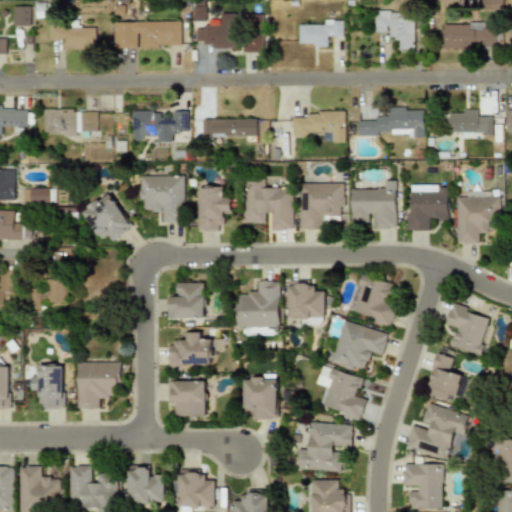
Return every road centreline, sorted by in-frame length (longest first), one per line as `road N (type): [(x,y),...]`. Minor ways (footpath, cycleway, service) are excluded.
road 1 (residential): [(142,434),(138,269),(154,253),(381,252),(435,259),(511,294)]
road 2 (residential): [(0,95),(511,91)]
road 3 (residential): [(373,511),(383,438),(435,259)]
road 4 (residential): [(0,435),(142,434)]
